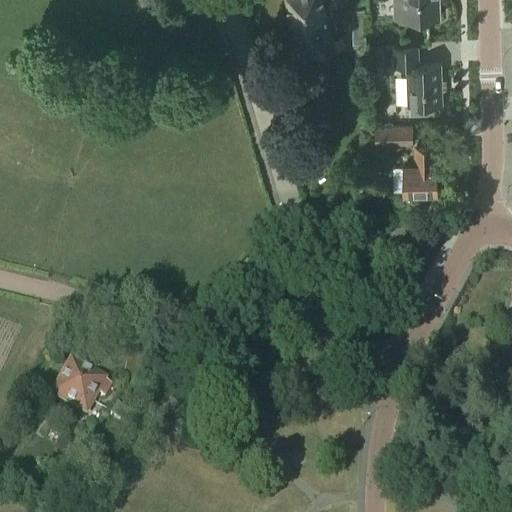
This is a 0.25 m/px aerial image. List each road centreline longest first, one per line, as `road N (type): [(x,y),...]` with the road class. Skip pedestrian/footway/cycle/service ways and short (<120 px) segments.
road 1 (residential): [(318,313),(220,0)]
road 2 (residential): [(486,0),(490,182),(476,221)]
road 3 (residential): [(0,278),(196,329),(209,341)]
road 4 (residential): [(104,511),(209,341)]
road 5 (residential): [(476,221),(406,341)]
road 6 (residential): [(390,379),(368,467),(372,511)]
